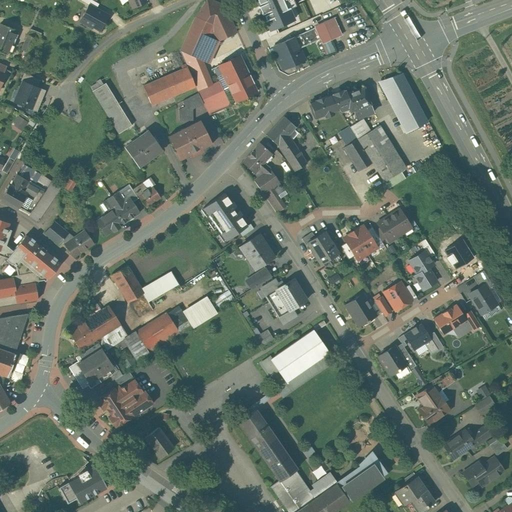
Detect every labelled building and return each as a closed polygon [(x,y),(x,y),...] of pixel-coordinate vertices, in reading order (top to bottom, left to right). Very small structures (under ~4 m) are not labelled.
[(210,0),(206,0),(195,16),(180,50),(186,67),(195,86),(197,90),(209,85),(199,59),(211,31),(215,41),(235,32),(224,6),(210,0)] [(256,0),(259,5),(258,6),(261,14),(263,14),(270,30),(293,19),(289,8),(295,6),(292,0),(256,0)] [(107,15),(88,5),(80,19),(86,23),(86,25),(92,28),(93,26),(99,30),(107,15)] [(334,20),(317,28),(323,42),(328,40),(340,34),(334,20)] [(0,23),(0,51),(6,54),(15,30),(0,23)] [(314,28),(304,33),(309,43),(319,39),(314,28)] [(27,35),(21,49),(29,53),(31,47),(37,49),(40,40),(38,39),(40,33),(29,29),(27,35)] [(293,37),(273,46),(284,70),(304,61),(298,48),(309,43),(304,33),(294,37),(293,37)] [(328,40),(323,42),(328,52),(333,50),(328,40)] [(256,91),(239,56),(219,66),(224,78),(228,87),(235,100),(256,91)] [(186,67),(142,85),(151,105),(195,86),(186,67)] [(21,80),(22,81),(37,87),(40,80),(24,73),(21,80)] [(418,108),(400,73),(381,80),(400,117),(418,108)] [(209,85),(197,90),(197,93),(203,103),(209,115),(230,105),(223,89),(228,87),(224,78),(209,85)] [(37,87),(22,81),(13,102),(37,111),(44,93),(39,91),(40,88),(37,87)] [(123,117),(103,84),(92,90),(119,133),(131,125),(125,116),(123,117)] [(346,93),(343,94),(348,107),(349,111),(353,110),(369,104),(363,87),(346,93)] [(344,89),(329,94),(339,109),(340,111),(348,107),(343,94),(346,93),(344,89)] [(197,93),(182,101),(184,106),(178,109),(179,120),(192,120),(192,109),(203,103),(197,93)] [(329,94),(309,102),(315,118),(324,115),(325,117),(333,114),(332,112),(339,109),(329,94)] [(369,104),(353,110),(356,118),(372,112),(369,104)] [(418,108),(400,117),(408,131),(425,122),(418,108)] [(26,121),(17,116),(13,122),(22,127),(26,121)] [(295,127),(283,116),(266,135),(278,146),(294,171),(306,163),(288,135),(295,127)] [(362,118),(349,126),(353,132),(357,138),(370,131),(362,118)] [(199,120),(168,136),(180,159),(179,159),(180,159),(211,143),(199,120),(200,120),(199,120)] [(349,126),(339,133),(342,139),(353,132),(349,126)] [(370,131),(357,138),(371,162),(383,181),(400,171),(374,128),(370,131)] [(161,150),(147,130),(140,135),(142,138),(126,149),(138,166),(161,150)] [(371,162),(357,138),(343,147),(358,171),(371,162)] [(259,142),(241,162),(253,173),(258,168),(263,163),(271,154),(259,142)] [(323,161),(330,157),(323,145),(316,150),(323,161)] [(9,157),(1,170),(6,173),(14,160),(9,157)] [(269,169),(263,163),(258,168),(264,172),(269,169)] [(264,172),(253,180),(262,193),(271,187),(279,182),(269,169),(264,172)] [(324,191),(310,169),(298,176),(312,199),(324,191)] [(16,174),(10,184),(9,184),(1,200),(16,209),(18,205),(25,193),(22,191),(28,182),(28,181),(16,174)] [(51,181),(40,174),(33,185),(44,191),(51,181)] [(69,178),(62,188),(68,193),(75,183),(69,178)] [(30,212),(28,215),(38,221),(60,187),(51,181),(44,191),(30,212)] [(33,185),(28,182),(22,191),(25,193),(18,205),(30,212),(44,191),(33,185)] [(152,186),(147,190),(142,182),(132,189),(137,197),(138,196),(145,207),(160,197),(152,186)] [(132,189),(129,184),(124,187),(102,201),(109,212),(119,206),(128,219),(138,213),(131,202),(137,198),(137,197),(132,189)] [(284,206),(271,187),(262,193),(275,213),(284,206)] [(231,202),(224,193),(203,208),(226,240),(247,226),(240,216),(242,215),(232,201),(231,202)] [(109,212),(95,221),(104,234),(118,225),(119,225),(128,219),(119,206),(109,212)] [(401,213),(398,209),(387,216),(399,234),(410,227),(408,223),(401,213)] [(413,220),(406,210),(401,213),(408,223),(413,220)] [(399,234),(387,216),(376,223),(385,237),(388,241),(399,234)] [(0,248),(9,223),(0,219),(0,248)] [(74,237),(53,221),(44,233),(57,244),(62,239),(65,243),(74,237)] [(365,230),(362,225),(357,229),(357,228),(352,231),(366,253),(376,247),(373,242),(365,230)] [(374,230),(371,226),(365,230),(373,242),(379,239),(374,230)] [(385,237),(379,227),(374,230),(379,239),(380,240),(385,237)] [(335,239),(329,229),(324,233),(330,242),(335,239)] [(74,237),(65,243),(73,256),(92,243),(84,230),(74,237)] [(323,231),(306,242),(320,264),(337,253),(330,242),(324,233),(323,231)] [(366,253),(352,231),(347,234),(348,234),(343,238),(346,242),(354,255),(356,259),(366,253)] [(258,233),(239,246),(254,268),(273,256),(258,233)] [(60,263),(26,235),(5,259),(16,267),(17,275),(36,272),(38,281),(43,280),(45,282),(53,271),(60,263)] [(443,250),(455,269),(474,257),(462,238),(443,250)] [(428,245),(424,239),(419,242),(423,249),(428,245)] [(354,255),(346,242),(340,246),(348,259),(354,255)] [(416,274),(427,267),(433,264),(424,250),(408,261),(416,274)] [(142,293),(126,266),(111,274),(128,302),(142,293)] [(427,267),(416,274),(413,276),(422,289),(436,281),(427,267)] [(264,268),(249,277),(255,286),(270,276),(264,268)] [(17,275),(11,276),(11,277),(13,277),(14,285),(35,282),(35,284),(38,283),(38,281),(36,272),(17,275)] [(35,282),(14,285),(13,277),(11,277),(0,279),(0,297),(14,295),(16,303),(37,299),(35,284),(35,282)] [(274,279),(260,288),(268,300),(278,294),(275,289),(279,287),(274,279)] [(306,300),(292,279),(279,287),(275,289),(278,294),(288,311),(292,309),(306,300)] [(399,281),(383,291),(395,310),(411,300),(410,298),(403,288),(399,281)] [(414,295),(408,285),(403,288),(410,298),(414,295)] [(484,286),(469,295),(482,315),(496,306),(484,286)] [(361,293),(345,304),(358,326),(375,315),(375,314),(368,305),(361,293)] [(288,311),(278,294),(268,300),(283,324),(296,316),(292,309),(288,311)] [(14,295),(0,297),(0,305),(16,303),(14,295)] [(390,311),(381,296),(374,301),(384,316),(390,311)] [(381,311),(374,301),(368,305),(375,314),(381,311)] [(456,304),(433,318),(443,334),(466,320),(456,304)] [(120,324),(108,305),(83,321),(95,339),(96,339),(119,324),(120,324)] [(178,306),(166,313),(177,329),(188,322),(178,306)] [(27,313),(0,317),(0,348),(13,353),(27,313)] [(166,313),(135,332),(146,349),(177,329),(166,313)] [(83,321),(67,331),(79,349),(95,339),(83,321)] [(421,323),(402,334),(413,351),(431,340),(421,323)] [(119,324),(96,339),(98,342),(101,340),(102,343),(104,342),(108,348),(118,341),(119,342),(122,348),(130,343),(125,336),(126,336),(119,324)] [(264,344),(275,338),(269,328),(258,334),(264,344)] [(177,329),(146,349),(150,355),(180,335),(177,329)] [(312,330),(270,358),(269,356),(260,363),(282,395),(333,361),(327,352),(327,351),(312,330)] [(119,342),(108,348),(112,354),(122,348),(119,342)] [(112,367),(97,343),(78,355),(81,360),(71,367),(82,385),(88,381),(88,382),(89,382),(107,370),(112,367)] [(401,343),(395,347),(401,357),(407,353),(401,343)] [(394,345),(385,350),(384,349),(380,351),(381,353),(377,356),(390,375),(396,372),(399,369),(398,367),(404,363),(405,365),(406,365),(401,357),(395,347),(394,345)] [(13,353),(0,348),(0,408),(9,403),(0,388),(0,382),(3,375),(7,376),(13,354),(13,353)] [(415,365),(407,353),(401,357),(406,365),(409,369),(409,370),(415,365)] [(404,363),(398,367),(399,369),(396,372),(399,376),(401,377),(408,372),(409,370),(406,365),(405,365),(404,363)] [(110,374),(108,375),(112,380),(121,374),(118,369),(110,374)] [(107,370),(89,382),(91,385),(95,383),(96,383),(108,375),(110,374),(107,370)] [(449,370),(439,376),(446,386),(456,379),(449,370)] [(125,372),(114,379),(118,385),(129,378),(125,372)] [(446,386),(439,376),(433,379),(438,387),(440,390),(446,386)] [(133,379),(120,388),(118,385),(114,388),(113,387),(103,394),(105,397),(104,397),(103,402),(104,403),(103,404),(110,415),(108,417),(114,427),(117,425),(117,426),(132,416),(133,417),(139,414),(138,412),(152,403),(144,390),(142,391),(133,379)] [(438,387),(433,379),(428,382),(430,384),(431,384),(435,390),(438,387)] [(477,389),(483,398),(492,392),(486,383),(477,389)] [(438,387),(435,390),(431,384),(430,384),(415,395),(422,405),(417,408),(428,424),(448,410),(443,402),(447,400),(440,390),(438,387)] [(483,413),(498,403),(491,393),(476,403),(483,413)] [(296,469),(254,409),(238,421),(279,479),(279,480),(287,475),(294,470),(296,469)] [(493,432),(487,423),(481,427),(488,436),(493,432)] [(173,447),(157,427),(145,437),(160,457),(173,447)] [(481,427),(468,436),(475,446),(488,436),(481,427)] [(463,429),(442,444),(452,458),(473,444),(474,446),(475,446),(468,436),(463,429)] [(506,448),(499,438),(488,445),(495,455),(506,448)] [(314,452),(310,446),(304,450),(308,456),(314,452)] [(294,511),(330,511),(347,500),(346,498),(349,497),(350,499),(381,477),(380,475),(385,471),(371,452),(359,464),(361,466),(335,484),(307,504),(294,511)] [(493,456),(480,465),(477,461),(462,472),(471,486),(477,481),(481,486),(489,480),(489,481),(499,474),(498,473),(503,470),(493,456)] [(84,464),(69,477),(71,479),(78,475),(77,474),(85,469),(86,471),(88,469),(84,464)] [(88,469),(86,471),(85,469),(77,474),(78,475),(71,479),(58,487),(66,503),(75,498),(78,503),(106,487),(94,466),(88,469)] [(309,491),(294,470),(287,475),(307,504),(314,499),(309,491)] [(328,472),(311,484),(314,488),(309,491),(314,499),(335,484),(333,481),(334,481),(328,472)] [(412,472),(403,478),(407,483),(416,476),(412,472)] [(294,511),(307,504),(287,475),(279,480),(279,479),(269,486),(270,487),(271,486),(280,498),(276,500),(279,505),(283,502),(289,511),(294,511)] [(407,483),(395,491),(404,504),(408,501),(425,490),(416,476),(407,483)] [(425,490),(408,501),(415,511),(418,511),(433,502),(425,490)] [(511,511),(511,506),(510,503),(497,511),(511,511)]
